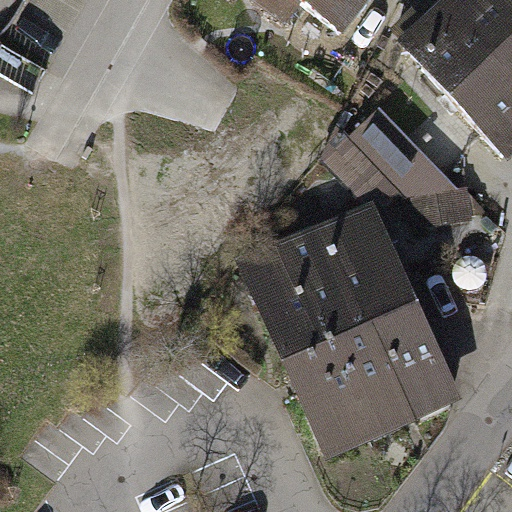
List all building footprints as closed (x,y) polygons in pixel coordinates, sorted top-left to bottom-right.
[(376,0),(248,0),(290,31),(302,16),(342,46),(376,0)] [(454,0),(437,17),(511,97),(511,26),(487,0),(454,0)] [(511,0),(487,0),(511,26),(511,0)] [(398,53),(505,168),(511,160),(511,97),(437,17),(398,53)] [(408,194),(377,213),(403,254),(434,236),(408,194)] [(372,218),(297,249),(341,353),(416,321),(372,218)] [(297,249),(236,275),(279,378),(341,353),(297,249)] [(456,417),(416,321),(341,353),(381,448),(456,417)] [(381,448),(341,353),(279,378),(320,474),(381,448)]
